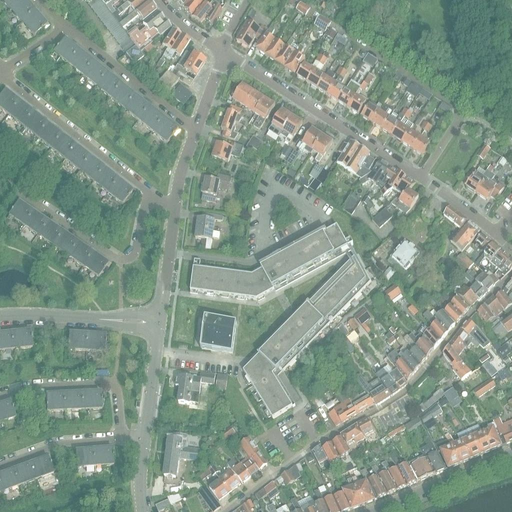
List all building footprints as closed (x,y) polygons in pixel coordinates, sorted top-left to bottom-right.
[(1,0),(2,0),(10,10),(12,9),(11,8),(19,0),(1,0)] [(19,0),(11,8),(12,9),(15,12),(14,13),(22,23),(24,22),(23,21),(33,12),(28,6),(29,5),(24,0),(19,0)] [(100,0),(91,8),(94,12),(104,4),(101,1),(100,0)] [(112,0),(105,6),(107,9),(110,13),(112,15),(115,12),(111,7),(119,0),(123,0),(126,3),(130,0),(112,0)] [(115,12),(112,15),(113,17),(116,21),(119,24),(122,22),(117,15),(119,14),(120,14),(130,7),(134,12),(148,1),(147,0),(130,0),(126,3),(117,11),(115,12)] [(177,0),(184,8),(190,0),(177,0)] [(190,0),(184,8),(191,18),(202,3),(200,0),(190,0)] [(122,22),(119,24),(120,25),(122,28),(137,16),(142,22),(156,10),(148,1),(134,12),(122,22)] [(202,3),(191,18),(200,24),(204,20),(212,26),(221,11),(215,6),(211,3),(208,7),(202,3)] [(296,9),(306,16),(310,9),(300,3),(296,9)] [(104,4),(94,12),(97,16),(107,9),(105,6),(104,4)] [(107,9),(97,16),(100,21),(110,13),(107,9)] [(33,12),(23,21),(24,22),(27,25),(26,27),(34,36),(40,30),(42,29),(46,26),(40,19),(41,19),(34,11),(33,12)] [(145,28),(142,31),(145,35),(164,20),(158,12),(142,24),(145,28)] [(110,13),(100,21),(103,25),(113,17),(112,15),(110,13)] [(320,16),(314,25),(320,28),(321,26),(326,30),(331,23),(320,16)] [(113,17),(103,25),(107,29),(116,21),(113,17)] [(129,38),(119,46),(134,64),(143,57),(140,52),(144,49),(150,44),(171,28),(164,20),(145,35),(142,31),(139,33),(135,27),(126,34),(129,38)] [(116,21),(107,29),(110,33),(119,25),(119,24),(116,21)] [(247,22),(236,41),(249,49),(255,38),(261,41),(268,30),(261,26),(259,29),(247,22)] [(119,25),(110,33),(113,37),(123,29),(122,28),(119,25)] [(261,41),(255,49),(265,55),(275,41),(270,37),(274,30),(270,28),(268,30),(261,41)] [(123,29),(113,37),(116,41),(126,34),(123,29)] [(172,29),(162,45),(168,48),(163,56),(166,58),(181,35),(172,29)] [(336,33),(330,29),(326,35),(332,40),(336,33)] [(126,34),(116,41),(119,46),(129,38),(126,34)] [(181,35),(166,58),(170,60),(171,58),(173,59),(176,54),(180,56),(189,41),(190,41),(181,35)] [(59,56),(69,65),(70,63),(69,62),(77,52),(71,47),(72,46),(64,39),(55,51),(60,55),(59,56)] [(285,47),(275,62),(285,68),(295,53),(298,48),(292,44),(294,41),(290,39),(285,47)] [(275,41),(265,55),(275,62),(285,47),(275,41)] [(150,44),(144,49),(147,53),(153,48),(150,44)] [(295,53),(285,68),(295,75),(305,60),(299,56),(305,48),(300,45),(298,48),(295,53)] [(77,52),(69,62),(70,63),(74,66),(73,68),(83,76),(84,74),(83,73),(91,63),(85,58),(86,57),(79,51),(78,51),(77,52)] [(166,72),(157,84),(168,93),(178,80),(189,87),(196,77),(206,62),(193,54),(192,56),(188,53),(186,52),(170,75),(166,72)] [(364,59),(362,63),(372,68),(377,60),(367,54),(364,59)] [(304,64),(297,76),(307,83),(320,63),(316,61),(313,67),(312,66),(310,68),(304,64)] [(91,63),(83,73),(84,74),(88,77),(87,79),(97,87),(98,86),(97,85),(106,74),(105,74),(100,70),(100,69),(93,62),(92,62),(91,63)] [(320,63),(307,83),(317,89),(325,77),(319,74),(321,72),(320,71),(323,66),(320,63)] [(325,77),(317,89),(327,96),(336,82),(333,79),(335,75),(329,71),(325,77)] [(106,74),(97,85),(98,86),(102,88),(101,90),(111,98),(113,97),(111,96),(120,86),(119,86),(114,81),(115,80),(107,74),(107,73),(106,73),(105,74),(106,74)] [(403,76),(397,73),(393,80),(398,83),(403,76)] [(336,82),(327,96),(338,102),(345,90),(340,86),(343,81),(343,78),(340,76),(336,82)] [(412,82),(406,79),(402,84),(409,88),(412,82)] [(409,88),(406,92),(411,94),(417,85),(412,82),(409,88)] [(120,86),(111,96),(113,97),(116,100),(115,101),(125,110),(127,108),(125,107),(134,97),(128,92),(129,91),(121,85),(120,84),(119,86),(120,86)] [(238,91),(233,100),(244,107),(254,92),(248,88),(242,85),(241,86),(240,85),(237,90),(238,91)] [(345,90),(338,102),(348,109),(357,94),(360,89),(357,87),(355,88),(354,88),(349,85),(345,90)] [(180,87),(173,97),(175,98),(181,103),(183,105),(190,96),(191,95),(180,87)] [(432,95),(422,89),(418,94),(429,101),(432,95)] [(0,105),(0,107),(10,115),(11,114),(10,113),(18,103),(18,102),(12,98),(13,97),(5,90),(0,95),(0,104),(0,105)] [(254,92),(244,107),(250,111),(255,114),(264,99),(254,92)] [(357,94),(348,109),(358,115),(368,100),(362,96),(361,97),(357,94)] [(134,97),(125,107),(127,108),(130,111),(129,113),(139,121),(141,119),(140,118),(148,108),(142,104),(143,102),(135,96),(134,96),(134,97)] [(259,117),(253,126),(259,130),(275,106),(264,99),(255,114),(259,117)] [(18,103),(10,113),(11,114),(15,117),(14,118),(24,126),(25,125),(24,124),(32,114),(26,109),(27,108),(20,102),(19,102),(19,101),(18,102),(18,103)] [(371,102),(361,117),(371,124),(383,106),(378,103),(377,106),(371,102)] [(451,108),(441,102),(438,108),(448,114),(451,108)] [(383,106),(371,124),(382,130),(393,113),(394,111),(384,104),(383,106)] [(231,106),(229,111),(238,115),(239,115),(243,110),(231,106)] [(148,108),(140,118),(141,119),(144,122),(143,124),(153,132),(155,131),(154,130),(162,120),(162,119),(156,115),(157,114),(149,108),(149,107),(148,108)] [(282,110),(268,131),(279,137),(281,135),(283,132),(282,132),(292,117),(282,110)] [(229,111),(222,130),(224,131),(222,137),(234,141),(238,134),(234,133),(235,128),(233,127),(235,122),(238,115),(229,111)] [(32,114),(24,124),(25,125),(29,128),(28,129),(38,137),(39,136),(38,135),(46,125),(40,120),(41,119),(34,113),(33,112),(32,114)] [(393,113),(382,130),(392,137),(404,117),(400,115),(400,114),(398,117),(393,113)] [(283,132),(281,135),(286,139),(285,141),(289,144),(302,123),(292,117),(282,132),(283,132)] [(404,117),(392,137),(402,143),(410,131),(413,125),(408,122),(408,120),(404,117)] [(162,120),(154,130),(155,131),(158,134),(157,135),(167,143),(172,137),(173,136),(177,131),(170,126),(171,125),(163,119),(163,118),(162,119),(162,120)] [(46,125),(38,135),(39,136),(43,139),(42,141),(52,149),(53,147),(52,146),(60,136),(54,131),(55,130),(48,124),(47,124),(46,125)] [(410,131),(402,143),(412,150),(421,136),(424,130),(421,128),(414,124),(413,125),(410,131)] [(312,129),(298,150),(302,152),(304,150),(310,154),(313,151),(312,151),(322,136),(312,129)] [(60,136),(52,146),(53,147),(57,150),(56,152),(65,159),(75,147),(74,147),(69,143),(69,141),(62,135),(61,135),(60,136)] [(322,136),(312,151),(313,151),(318,154),(314,160),(319,163),(332,143),(322,136)] [(421,136),(412,150),(422,156),(430,144),(424,140),(425,139),(421,136)] [(253,137),(246,147),(251,151),(252,148),(258,140),(253,137)] [(258,140),(252,148),(257,152),(263,143),(258,140)] [(239,158),(243,148),(232,143),(230,149),(217,144),(212,157),(228,164),(231,155),(239,158)] [(343,155),(337,164),(361,179),(371,173),(369,171),(375,161),(368,157),(370,155),(351,143),(348,146),(344,144),(339,153),(343,155)] [(75,147),(65,159),(80,171),(82,170),(80,169),(89,158),(83,154),(84,153),(75,146),(74,147),(75,147)] [(477,156),(482,160),(489,149),(484,146),(477,156)] [(286,147),(281,155),(286,158),(291,150),(286,147)] [(286,158),(284,161),(292,166),(299,155),(291,150),(286,158)] [(89,158),(80,169),(82,170),(85,172),(84,174),(94,182),(96,181),(95,180),(103,170),(97,165),(98,164),(90,158),(90,157),(89,158)] [(502,158),(498,163),(503,167),(507,161),(502,158)] [(361,179),(359,181),(362,185),(369,181),(378,187),(382,192),(388,188),(391,182),(384,178),(391,168),(380,162),(373,172),(371,173),(361,179)] [(316,166),(310,176),(315,179),(316,180),(322,170),(316,166)] [(475,173),(466,187),(476,195),(491,173),(494,169),(490,167),(486,173),(479,168),(476,173),(475,173)] [(103,170),(95,180),(96,181),(99,184),(98,185),(108,193),(110,192),(109,191),(117,181),(111,176),(112,175),(104,169),(104,168),(103,170)] [(391,168),(384,178),(391,182),(397,173),(391,168)] [(296,174),(289,169),(286,174),(293,178),(296,174)] [(316,180),(315,179),(309,189),(316,194),(323,184),(322,184),(329,174),(322,170),(316,180)] [(382,192),(380,193),(383,197),(384,197),(385,198),(389,195),(391,192),(392,191),(392,190),(402,196),(403,197),(409,191),(416,184),(397,173),(391,182),(388,188),(382,192)] [(491,173),(476,195),(487,202),(490,197),(495,200),(504,188),(492,180),(495,176),(491,173)] [(201,192),(203,192),(203,194),(202,200),(215,203),(216,197),(217,197),(219,189),(228,191),(231,178),(218,175),(217,182),(206,179),(204,186),(203,185),(201,192)] [(309,183),(297,175),(294,180),(306,187),(309,183)] [(117,181),(109,191),(110,192),(113,195),(112,197),(122,204),(127,198),(128,197),(132,192),(125,187),(126,186),(119,180),(118,180),(118,179),(117,181)] [(397,198),(391,204),(406,214),(410,210),(415,203),(418,198),(409,191),(403,197),(402,196),(400,200),(397,198)] [(353,194),(349,200),(357,206),(360,202),(353,194)] [(370,199),(365,196),(361,202),(366,205),(370,199)] [(349,200),(346,205),(354,211),(357,206),(349,200)] [(18,202),(10,214),(15,217),(14,219),(25,226),(26,225),(25,224),(32,213),(26,209),(27,207),(18,202)] [(346,205),(343,211),(351,216),(354,211),(346,205)] [(461,229),(468,222),(450,208),(444,215),(449,220),(461,229)] [(385,209),(381,213),(388,221),(393,217),(385,209)] [(32,213),(25,224),(26,225),(30,228),(29,229),(39,237),(41,235),(40,234),(47,223),(41,219),(42,218),(34,212),(33,212),(32,213)] [(381,213),(376,217),(384,225),(388,221),(381,213)] [(198,219),(195,239),(201,239),(200,249),(210,250),(212,238),(219,239),(219,233),(213,232),(214,221),(225,223),(226,218),(222,217),(203,214),(202,219),(198,219)] [(376,217),(372,221),(380,229),(384,225),(376,217)] [(47,223),(40,234),(41,235),(44,238),(43,239),(54,247),(55,245),(54,244),(62,234),(62,233),(56,229),(56,228),(49,223),(48,222),(47,223)] [(461,229),(450,242),(462,252),(480,232),(468,222),(461,229)] [(194,260),(190,292),(257,300),(281,287),(279,285),(302,272),(348,247),(337,227),(261,268),(262,271),(252,276),(199,269),(200,261),(194,260)] [(62,234),(54,244),(55,245),(59,248),(58,250),(69,257),(70,255),(69,255),(77,244),(70,239),(71,238),(64,233),(63,233),(63,232),(62,233),(62,234)] [(482,234),(473,244),(482,252),(484,250),(486,251),(493,243),(482,234)] [(405,241),(390,259),(404,270),(401,274),(407,280),(411,275),(406,271),(420,254),(405,241)] [(77,244),(69,255),(70,255),(74,258),(73,260),(84,267),(85,266),(84,265),(91,254),(85,250),(86,248),(78,243),(77,242),(77,244)] [(480,257),(474,265),(477,267),(482,272),(485,269),(480,264),(485,258),(490,263),(491,263),(501,250),(493,243),(486,251),(481,257),(480,257)] [(501,250),(491,263),(499,269),(509,256),(501,250)] [(91,254),(84,265),(85,266),(89,268),(88,270),(98,277),(103,270),(104,269),(107,265),(100,260),(101,259),(93,253),(92,253),(91,254)] [(511,258),(509,256),(499,269),(503,273),(502,274),(504,276),(507,273),(510,271),(511,268),(511,258)] [(272,418),(273,419),(292,407),(273,375),(280,368),(283,371),(371,282),(364,270),(362,272),(354,258),(243,372),(272,418)] [(485,269),(482,272),(483,274),(488,279),(493,275),(489,272),(485,268),(485,269)] [(473,272),(469,276),(477,283),(487,293),(495,285),(488,279),(483,274),(479,278),(473,272)] [(467,273),(464,276),(474,286),(469,291),(477,300),(479,301),(480,300),(481,299),(484,296),(487,293),(477,283),(469,276),(467,273)] [(493,275),(488,279),(495,285),(499,281),(493,275)] [(511,281),(503,290),(506,294),(511,287),(511,281)] [(395,286),(385,293),(391,301),(401,294),(395,286)] [(465,287),(458,295),(470,307),(477,300),(469,291),(465,287)] [(511,304),(502,292),(495,299),(504,310),(509,317),(511,315),(511,307),(511,306),(511,305),(511,304)] [(457,297),(450,305),(462,317),(469,309),(457,297)] [(485,304),(485,305),(488,308),(498,321),(500,319),(497,316),(504,310),(495,299),(493,297),(489,301),(488,301),(485,304)] [(450,305),(444,313),(455,325),(462,317),(450,305)] [(485,305),(477,311),(490,327),(498,321),(488,308),(485,305)] [(370,318),(364,310),(355,318),(361,326),(370,318)] [(427,311),(423,315),(433,326),(430,329),(441,341),(448,333),(434,319),(427,311)] [(442,311),(434,319),(448,333),(455,325),(444,313),(442,311)] [(490,327),(490,328),(500,341),(511,331),(511,315),(509,317),(504,321),(500,325),(498,321),(490,327)] [(202,348),(202,349),(210,351),(222,352),(232,353),(236,322),(226,321),(206,318),(205,323),(202,348)] [(353,320),(348,323),(354,331),(359,327),(353,320)] [(468,321),(461,329),(469,335),(476,341),(479,345),(483,349),(490,344),(476,327),(468,321)] [(425,324),(418,332),(420,334),(434,350),(441,341),(430,329),(425,324)] [(461,329),(455,337),(465,347),(467,348),(471,343),(477,348),(479,345),(476,341),(469,335),(461,329)] [(12,333),(11,333),(11,335),(12,335),(13,348),(14,348),(19,347),(19,349),(32,348),(30,333),(22,334),(22,332),(12,333)] [(68,333),(68,348),(74,349),(74,351),(87,351),(87,349),(86,349),(87,336),(86,336),(79,336),(79,334),(76,334),(68,333)] [(0,349),(1,349),(2,351),(14,350),(14,348),(13,348),(12,335),(11,335),(4,336),(4,334),(0,334),(0,349)] [(86,334),(86,336),(87,336),(86,349),(87,349),(92,350),(92,352),(105,352),(105,338),(97,337),(97,335),(94,335),(86,334)] [(408,335),(408,336),(427,358),(434,350),(420,334),(416,338),(412,334),(409,336),(408,335)] [(413,350),(409,354),(420,366),(427,358),(408,336),(404,339),(413,350)] [(455,337),(448,346),(457,357),(465,347),(455,337)] [(496,352),(501,348),(497,343),(492,347),(496,352)] [(448,346),(448,347),(443,354),(448,360),(454,369),(453,370),(461,382),(467,377),(472,374),(462,363),(457,357),(448,346)] [(403,347),(400,351),(405,355),(401,359),(414,373),(420,366),(409,354),(403,347)] [(388,356),(395,366),(397,368),(407,381),(414,373),(401,359),(394,351),(388,356)] [(479,361),(482,365),(490,359),(487,355),(479,361)] [(388,365),(383,369),(389,376),(399,390),(407,385),(406,383),(397,370),(391,364),(387,358),(384,360),(388,365)] [(383,369),(375,375),(381,382),(391,396),(399,390),(389,376),(383,369)] [(511,375),(507,369),(502,372),(507,379),(511,375)] [(189,405),(189,403),(198,404),(201,383),(214,385),(215,376),(200,374),(199,380),(177,377),(176,387),(180,387),(178,404),(189,405)] [(227,376),(217,375),(216,382),(226,383),(227,376)] [(354,379),(365,393),(365,392),(374,404),(376,406),(383,401),(374,387),(368,391),(366,388),(369,386),(360,375),(354,379)] [(492,379),(473,391),(478,399),(497,386),(492,379)] [(381,382),(374,387),(383,401),(391,396),(381,382)] [(423,413),(445,394),(441,389),(433,396),(426,403),(425,401),(418,407),(423,413)] [(453,389),(446,394),(450,399),(456,394),(453,389)] [(334,410),(328,414),(335,425),(335,426),(341,423),(357,414),(349,399),(344,391),(336,395),(343,407),(335,412),(334,410)] [(354,396),(349,399),(357,414),(374,404),(365,392),(365,393),(356,398),(354,396)] [(82,394),(82,395),(83,408),(84,408),(89,408),(89,410),(101,410),(101,401),(101,399),(101,394),(92,395),(92,393),(90,393),(83,393),(82,394)] [(64,394),(64,396),(65,409),(66,409),(71,409),(71,411),(84,410),(84,408),(83,408),(82,395),(75,396),(75,394),(71,394),(64,394)] [(54,395),(46,395),(47,410),(53,410),(53,412),(66,411),(66,409),(65,409),(64,396),(56,396),(56,395),(54,395)] [(331,401),(325,405),(328,410),(335,406),(331,401)] [(0,420),(2,420),(3,421),(15,418),(10,403),(10,404),(2,406),(2,404),(0,404),(0,420)] [(437,404),(428,411),(433,419),(443,413),(437,404)] [(428,411),(419,417),(424,425),(433,419),(428,411)] [(367,418),(356,424),(357,425),(364,438),(374,432),(367,418)] [(417,419),(405,426),(409,433),(421,425),(417,419)] [(493,421),(494,423),(495,423),(497,429),(500,437),(502,436),(506,445),(511,442),(511,421),(502,425),(500,419),(493,421)] [(489,430),(483,433),(491,451),(501,447),(506,445),(502,436),(500,437),(497,429),(495,423),(494,423),(493,424),(493,423),(487,426),(489,430)] [(357,425),(341,435),(342,437),(350,453),(352,456),(359,452),(357,449),(362,446),(359,442),(364,439),(364,438),(357,425)] [(478,425),(467,430),(467,431),(472,437),(480,456),(491,451),(483,433),(478,425)] [(389,439),(405,429),(403,426),(388,436),(389,439)] [(224,442),(235,433),(230,427),(219,436),(224,442)] [(457,435),(461,442),(469,460),(480,456),(472,437),(467,431),(457,435)] [(197,461),(198,451),(184,449),(186,436),(174,435),(174,440),(169,439),(169,440),(166,440),(166,446),(168,446),(164,476),(176,478),(178,458),(197,461)] [(450,436),(446,438),(447,441),(449,444),(450,444),(459,465),(469,460),(461,442),(455,445),(454,442),(450,436)] [(342,437),(332,443),(340,459),(350,453),(342,437)] [(248,438),(239,445),(259,471),(267,465),(259,454),(249,439),(248,438)] [(427,446),(420,450),(423,455),(425,460),(426,459),(435,475),(446,470),(429,439),(424,441),(427,446)] [(447,441),(435,446),(439,453),(440,452),(448,469),(459,465),(450,444),(449,444),(447,441)] [(332,443),(322,450),(328,463),(330,465),(340,459),(332,443)] [(259,471),(239,445),(235,448),(243,458),(244,458),(245,460),(240,463),(250,477),(259,471)] [(320,446),(312,452),(320,467),(328,463),(322,450),(320,446)] [(94,450),(93,450),(93,452),(94,452),(95,465),(96,465),(101,464),(101,466),(113,465),(113,457),(112,455),(112,450),(104,451),(104,449),(101,450),(94,450)] [(83,451),(75,452),(77,466),(83,466),(83,468),(96,467),(96,465),(95,465),(94,452),(93,452),(86,453),(86,451),(83,451)] [(389,457),(397,468),(407,487),(417,482),(407,464),(405,461),(399,463),(393,454),(389,457)] [(423,455),(408,463),(415,474),(418,482),(419,481),(435,475),(426,459),(425,460),(423,455)] [(30,464),(30,465),(35,478),(36,477),(41,476),(41,477),(53,473),(50,464),(48,459),(40,462),(39,460),(37,461),(30,464)] [(231,461),(227,464),(242,483),(250,477),(240,463),(235,467),(231,461)] [(373,462),(369,465),(373,470),(377,477),(387,495),(397,491),(387,472),(384,468),(379,471),(373,462)] [(386,462),(381,464),(384,468),(387,472),(397,491),(407,487),(397,468),(391,471),(386,462)] [(352,464),(345,467),(347,473),(354,469),(352,464)] [(13,470),(13,472),(14,472),(18,484),(19,483),(24,482),(25,484),(37,479),(36,477),(35,478),(30,465),(23,468),(22,467),(20,467),(14,470),(13,470)] [(210,467),(198,477),(201,481),(211,474),(212,476),(215,474),(210,467)] [(365,470),(360,472),(366,482),(369,490),(371,489),(377,499),(387,495),(377,477),(373,470),(367,473),(365,470)] [(289,471),(281,476),(288,486),(295,481),(289,471)] [(0,486),(1,490),(3,490),(7,488),(8,490),(20,485),(19,483),(18,484),(14,472),(13,472),(6,474),(6,473),(3,474),(0,474),(0,486)] [(225,473),(218,478),(220,480),(230,493),(240,485),(230,472),(226,475),(225,473)] [(355,477),(351,479),(362,505),(377,499),(371,489),(369,490),(366,482),(359,485),(355,477)] [(349,485),(341,488),(343,493),(351,510),(362,505),(351,479),(347,480),(349,485)] [(230,493),(220,480),(209,488),(219,501),(230,493)] [(273,482),(264,489),(267,495),(270,501),(279,494),(273,482)] [(326,492),(321,494),(328,511),(339,511),(329,488),(328,489),(327,487),(325,488),(326,492)] [(332,487),(329,488),(339,511),(346,511),(351,510),(343,493),(337,495),(334,488),(332,488),(332,487)] [(207,488),(199,493),(212,511),(214,511),(221,507),(207,488)] [(264,489),(255,496),(258,502),(267,495),(264,489)] [(319,490),(314,492),(318,502),(314,504),(317,511),(328,511),(321,494),(319,490)] [(167,497),(168,500),(171,506),(181,501),(179,495),(167,497)] [(295,499),(291,501),(296,511),(302,511),(300,508),(295,499)] [(168,500),(155,506),(158,511),(159,511),(171,507),(171,506),(168,500)] [(313,502),(300,508),(302,511),(317,511),(314,504),(313,502)] [(244,511),(251,511),(247,503),(242,506),(244,511)]
